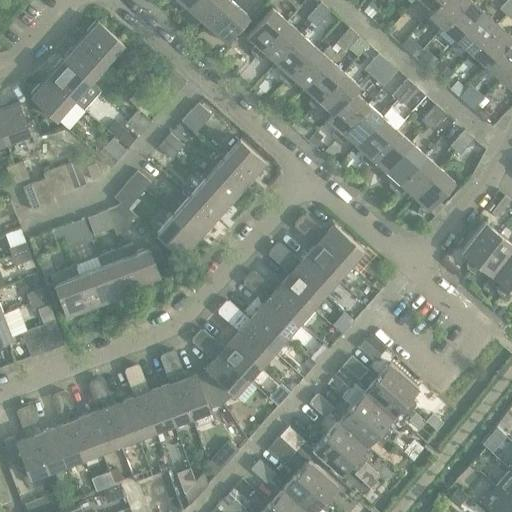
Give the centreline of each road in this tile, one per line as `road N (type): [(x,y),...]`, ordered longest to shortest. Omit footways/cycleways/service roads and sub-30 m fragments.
road 1 (residential): [(0,391),(176,320),(306,175)]
road 2 (residential): [(511,142),(436,245),(414,257),(392,248),(306,175)]
road 3 (residential): [(306,175),(112,0)]
